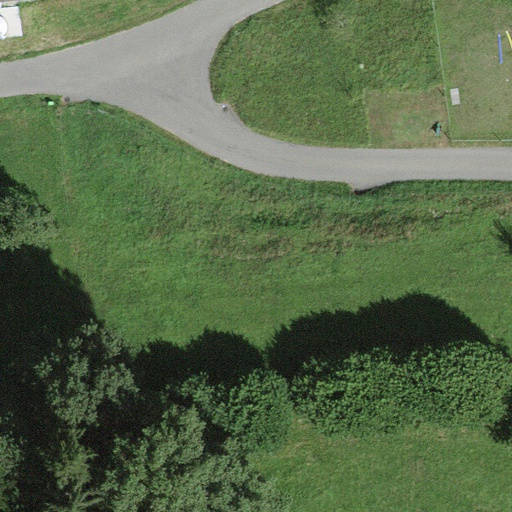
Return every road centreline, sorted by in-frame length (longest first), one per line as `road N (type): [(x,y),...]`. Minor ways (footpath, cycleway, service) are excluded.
road 1 (unclassified): [(133,45),(195,118),(259,153),(304,164),(511,164)]
road 2 (unclassified): [(0,82),(44,76),(133,45)]
road 3 (unclassified): [(133,45),(245,0)]
